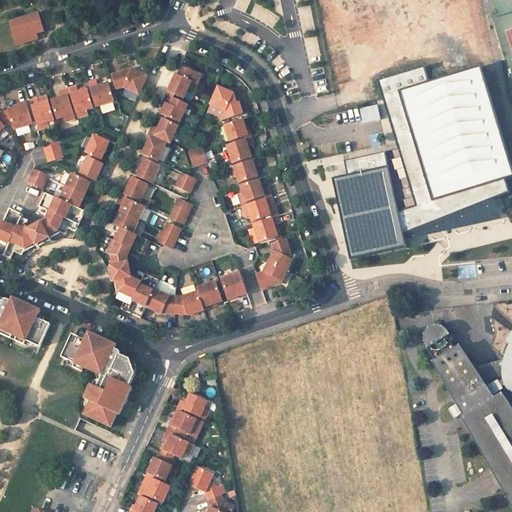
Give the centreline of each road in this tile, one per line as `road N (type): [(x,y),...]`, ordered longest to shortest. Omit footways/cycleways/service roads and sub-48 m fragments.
road 1 (residential): [(339,299),(268,85),(247,61),(171,26)]
road 2 (residential): [(173,353),(0,272)]
road 3 (residential): [(0,75),(171,26)]
road 4 (residential): [(339,299),(393,282),(449,290),(511,285)]
road 5 (residential): [(173,353),(339,299)]
road 6 (residential): [(102,511),(173,353)]
